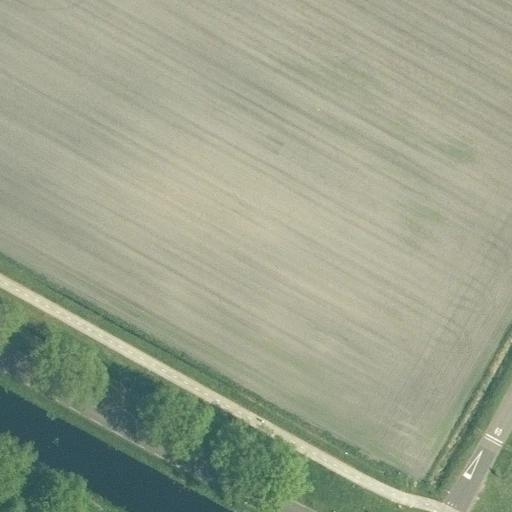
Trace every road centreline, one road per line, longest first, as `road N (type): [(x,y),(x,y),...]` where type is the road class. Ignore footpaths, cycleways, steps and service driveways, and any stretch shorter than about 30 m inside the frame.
road 1 (primary): [(288,511),(0,355)]
road 2 (unclassified): [(452,511),(511,404)]
